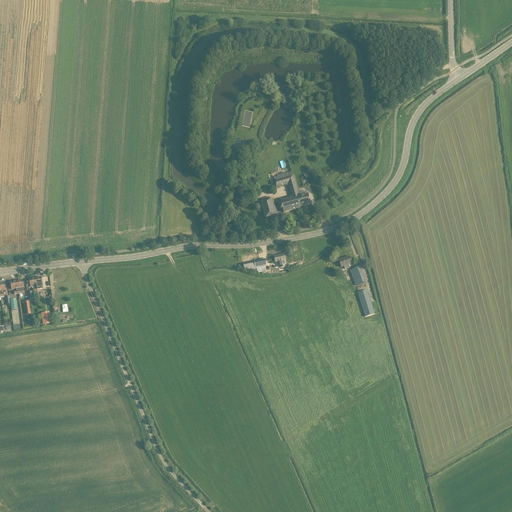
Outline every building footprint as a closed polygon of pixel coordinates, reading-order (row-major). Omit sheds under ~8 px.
[(274,176),(273,177),(276,188),(288,184),(291,194),(293,194),(294,197),(292,198),(280,201),(281,204),(283,210),(284,213),(300,208),(300,207),(310,204),(308,195),(304,196),(303,191),(297,193),(291,172),(277,176),(277,177),(275,177),(274,176)] [(264,219),(277,214),(271,198),(258,202),(264,219)] [(285,267),(284,261),(283,255),(274,257),(275,263),(279,262),(280,268),(285,267)] [(343,267),(344,270),(349,268),(348,265),(352,264),(349,257),(339,261),(341,268),(343,267)] [(254,272),(257,272),(258,274),(266,272),(265,266),(266,266),(265,259),(254,261),(254,262),(238,265),(239,270),(244,270),(251,271),(254,271),(254,272)] [(360,267),(350,271),(355,286),(365,282),(360,267)] [(15,295),(18,295),(16,281),(10,282),(11,290),(16,289),(17,291),(14,292),(15,295)] [(367,290),(366,288),(357,290),(358,293),(365,318),(375,315),(367,290)] [(49,313),(42,314),(43,325),(50,324),(49,313)]
